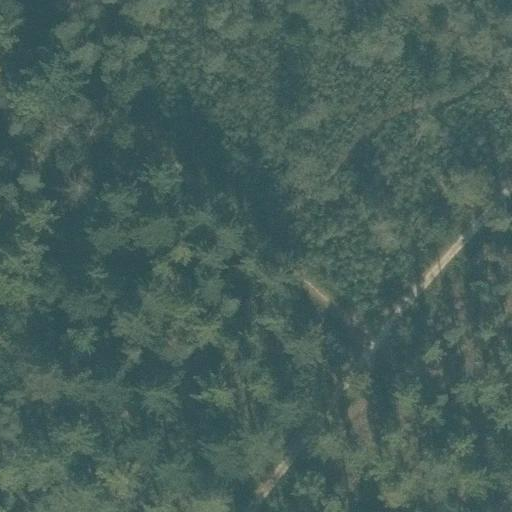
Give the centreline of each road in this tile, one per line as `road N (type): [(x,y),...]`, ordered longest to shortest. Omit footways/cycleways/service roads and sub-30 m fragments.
road 1 (track): [(236,511),(369,345),(511,187)]
road 2 (track): [(260,240),(0,5)]
road 3 (track): [(260,240),(369,345),(511,457)]
